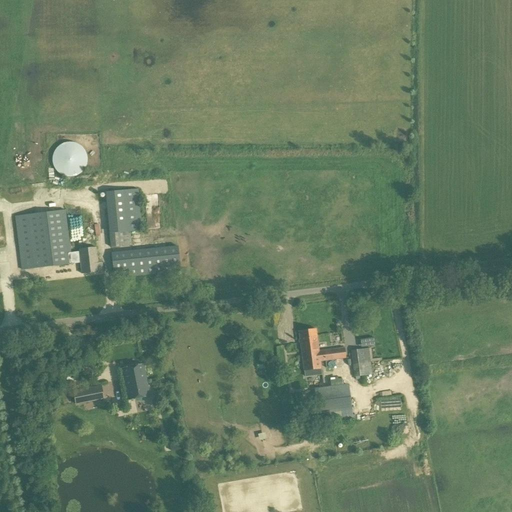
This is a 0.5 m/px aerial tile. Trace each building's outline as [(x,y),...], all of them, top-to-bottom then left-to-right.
[(75,144),(74,143),(72,143),(70,143),(67,143),(64,144),(62,145),(59,146),(57,148),(56,150),(54,152),(53,155),(52,157),(52,160),(52,163),(53,165),(54,168),(55,170),(57,172),(59,174),(61,175),(63,176),(66,177),(68,177),(71,177),(74,177),(76,176),(78,175),(81,173),(82,172),(84,170),(85,167),(86,165),(87,162),(87,160),(87,157),(86,155),(85,152),(83,150),(82,148),(80,146),(77,145),(75,144)] [(110,248),(132,246),(130,232),(142,231),(138,190),(105,193),(110,248)] [(70,253),(64,210),(14,216),(22,270),(79,262),(80,273),(83,273),(84,276),(85,276),(87,291),(101,289),(101,286),(105,285),(102,263),(98,264),(96,247),(78,249),(78,252),(70,253)] [(113,279),(180,272),(178,246),(111,253),(113,279)] [(316,329),(298,332),(305,377),(321,375),(321,369),(321,368),(320,362),(320,359),(325,358),(325,361),(346,358),(344,348),(321,351),(321,353),(319,353),(319,352),(316,329)] [(99,334),(87,336),(88,343),(100,341),(99,334)] [(354,377),(372,375),(368,349),(350,351),(354,377)] [(127,400),(149,396),(143,364),(121,369),(127,400)] [(343,385),(342,379),(329,380),(330,387),(343,385)] [(348,385),(331,387),(334,413),(351,410),(348,385)] [(89,388),(72,392),(75,405),(92,402),(89,388)] [(325,401),(324,389),(314,390),(315,403),(322,402),(325,401)] [(182,446),(181,443),(169,445),(171,452),(182,449),(184,448),(183,445),(182,446)]
